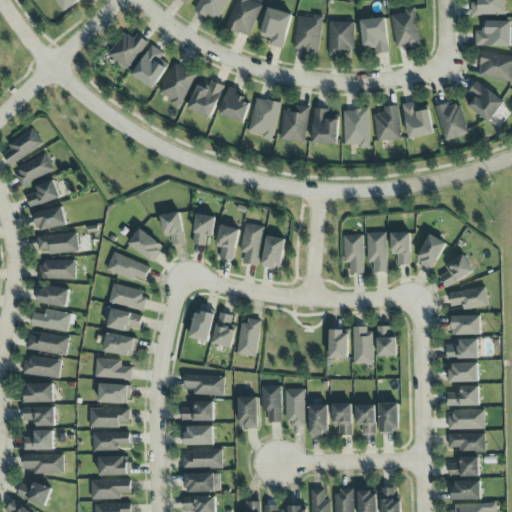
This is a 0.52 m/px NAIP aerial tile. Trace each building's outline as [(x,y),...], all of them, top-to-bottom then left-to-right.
[(56,0),(66,12),(81,0),(56,0)] [(217,22),(228,0),(200,0),(195,10),(217,22)] [(263,4),(253,0),(237,0),(226,28),(249,37),(263,4)] [(505,0),(477,0),(478,3),(471,3),(472,16),(506,15),(505,0)] [(270,39),(269,45),(283,49),(292,15),(268,8),(260,37),(270,39)] [(421,46),(416,8),(405,9),(406,13),(392,15),(396,50),(421,46)] [(298,17),(295,51),(319,53),(323,16),(314,15),(314,18),(298,17)] [(385,18),(361,21),(365,55),(390,52),(385,18)] [(511,22),(482,21),(482,32),(476,32),(476,46),(511,47),(511,22)] [(354,50),(355,23),(330,22),(329,56),(340,56),(340,50),(354,50)] [(108,56),(129,70),(149,43),(137,35),(134,40),(124,33),(108,56)] [(164,54),(152,46),(132,76),(153,89),(169,65),(161,59),(164,54)] [(511,57),(483,51),(478,76),(511,83),(511,81),(511,57)] [(182,109),(196,74),(173,65),(161,94),(173,99),(170,104),(182,109)] [(198,85),(188,109),(211,119),(225,87),(212,81),(208,89),(198,85)] [(505,104),(477,81),(468,93),(473,98),(467,106),(489,123),(505,104)] [(251,102),(243,100),(245,94),(229,88),(220,115),(244,123),(251,102)] [(281,104),(257,98),(249,134),(273,140),(281,104)] [(408,139),(434,136),(430,111),(418,112),(416,103),(403,104),(408,139)] [(445,141),(469,135),(461,105),(450,108),(449,104),(436,107),(445,141)] [(376,142),(401,140),(399,106),(384,107),(385,114),(375,114),(376,142)] [(282,142),(306,143),(308,108),(283,107),(282,142)] [(339,110),(314,109),(313,144),(338,145),(339,110)] [(344,110),(345,147),(370,146),(370,110),(344,110)] [(3,155),(11,166),(44,145),(33,128),(8,145),(11,150),(3,155)] [(22,186),(54,173),(47,155),(15,168),(22,186)] [(33,187),(36,194),(27,196),(30,208),(61,199),(55,181),(33,187)] [(33,214),(38,232),(68,225),(63,207),(33,214)] [(186,244),(180,213),(161,216),(165,237),(171,236),(173,246),(186,244)] [(207,236),(214,237),(216,217),(196,215),(194,245),(206,246),(207,236)] [(244,264),(258,266),(265,227),(246,224),(241,253),(246,254),(244,264)] [(221,259),(235,261),(239,229),(220,226),(217,248),(222,249),(221,259)] [(164,245),(138,230),(129,247),(154,261),(164,245)] [(39,251),(48,250),(49,255),(79,252),(77,233),(37,237),(39,251)] [(368,264),(374,263),(374,273),(387,272),(386,233),(367,234),(368,264)] [(392,255),(397,255),(397,266),(411,266),(411,233),(391,234),(392,255)] [(343,236),(344,264),(350,264),(350,274),(364,274),(363,235),(343,236)] [(417,263),(434,270),(446,243),(429,235),(417,263)] [(281,269),(286,239),(267,237),(263,266),(281,269)] [(107,270),(134,282),(135,277),(146,281),(151,268),(114,253),(107,270)] [(448,273),(440,276),(445,287),(474,274),(466,256),(445,265),(448,273)] [(41,279),(76,280),(76,261),(41,260),(41,279)] [(39,303),(66,308),(70,290),(42,284),(39,303)] [(109,303),(145,311),(149,293),(113,286),(109,303)] [(463,306),(463,309),(489,307),(486,288),(449,292),(451,307),(463,306)] [(143,317),(112,308),(107,327),(129,333),(131,327),(140,330),(143,317)] [(33,313),(31,327),(68,332),(69,325),(74,326),(76,315),(45,310),(44,315),(33,313)] [(208,342),(215,316),(197,311),(190,338),(208,342)] [(233,315),(218,314),(214,345),(233,348),(235,330),(231,330),(233,315)] [(453,336),(482,335),(481,316),(452,317),(453,336)] [(238,355),(257,357),(261,322),(241,320),(238,355)] [(398,357),(397,338),(391,338),(391,327),(377,327),(378,357),(398,357)] [(354,365),(374,364),(373,329),(353,329),(354,365)] [(329,359),(348,359),(349,332),(330,331),(329,359)] [(66,357),(70,338),(40,333),(40,337),(29,336),(27,350),(66,357)] [(137,339),(107,333),(104,351),(134,358),(137,339)] [(447,346),(447,360),(479,359),(478,339),(456,340),(456,346),(447,346)] [(61,360),(25,358),(24,376),(60,378),(61,360)] [(96,378),(132,379),(133,367),(122,367),(122,360),(96,359),(96,378)] [(449,383),(479,382),(478,363),(449,364),(449,383)] [(224,377),(185,375),(184,389),(195,389),(194,395),(224,396),(224,377)] [(54,403),(54,384),(25,384),(25,403),(54,403)] [(99,403),(130,404),(131,386),(100,384),(99,403)] [(282,423),(281,386),(262,387),(262,412),(269,412),(269,424),(282,423)] [(448,407),(480,406),(480,386),(457,387),(457,393),(448,393),(448,407)] [(286,425),(306,425),(305,390),(286,390),(286,425)] [(258,397),(239,398),(240,428),(259,427),(258,397)] [(214,422),(215,402),(193,402),(192,408),(182,408),(182,421),(214,422)] [(352,404),(333,405),(333,427),(339,427),(340,436),(352,436),(352,404)] [(380,404),(380,434),(399,434),(398,404),(380,404)] [(310,436),(329,436),(328,405),(309,405),(310,436)] [(376,405),(357,406),(357,426),(363,425),(363,435),(376,435),(376,405)] [(55,427),(55,407),(23,408),(24,421),(34,421),(35,427),(55,427)] [(130,409),(90,409),(90,428),(119,428),(119,424),(130,424),(130,409)] [(485,429),(485,411),(448,412),(449,430),(485,429)] [(214,445),(214,426),(184,427),(184,446),(214,445)] [(54,450),(54,431),(34,431),(34,437),(24,438),(24,451),(54,450)] [(94,434),(94,452),(120,451),(120,446),(131,446),(130,433),(94,434)] [(485,434),(449,434),(449,452),(486,451),(485,434)] [(193,450),(193,456),(183,456),(183,469),(223,468),(223,449),(193,450)] [(34,475),(64,474),(63,454),(24,455),(24,470),(34,469),(34,475)] [(100,476),(129,475),(128,456),(99,457),(100,476)] [(449,464),(450,477),(480,476),(479,457),(459,458),(459,464),(449,464)] [(220,474),(184,475),(184,493),(220,492),(220,474)] [(132,494),(131,479),(91,481),(92,500),(121,499),(121,494),(132,494)] [(481,500),(481,482),(450,483),(450,500),(481,500)] [(52,488),(34,483),(33,487),(20,484),(17,498),(47,506),(52,488)] [(382,511),(401,511),(401,501),(395,501),(395,488),(382,489),(382,511)] [(325,489),(311,490),(311,511),(331,511),(331,501),(325,501),(325,489)] [(354,511),(354,489),(336,489),(336,511),(354,511)] [(377,511),(377,491),(359,492),(359,511),(377,511)] [(184,511),(194,511),(216,511),(216,497),(184,497),(184,511)] [(29,511),(12,502),(6,511),(7,511),(29,511)] [(260,511),(260,502),(247,502),(246,511),(260,511)] [(95,511),(131,511),(131,503),(95,504),(95,511)]
